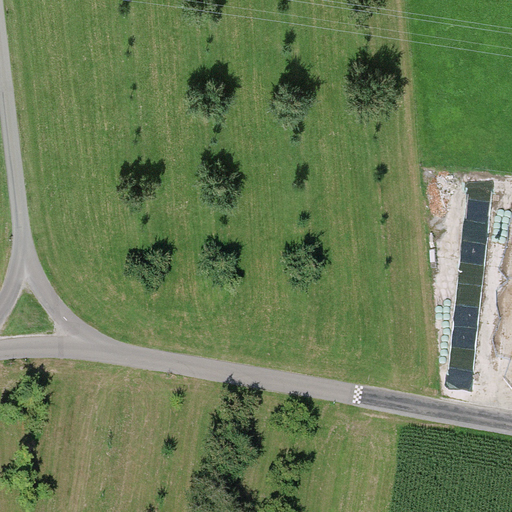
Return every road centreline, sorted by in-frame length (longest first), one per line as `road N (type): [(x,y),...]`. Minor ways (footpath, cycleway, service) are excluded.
road 1 (unclassified): [(121,355),(511,424)]
road 2 (unclassified): [(0,33),(23,245)]
road 3 (unclassified): [(23,245),(41,288),(71,325),(121,355)]
road 4 (unclassified): [(0,352),(121,355)]
